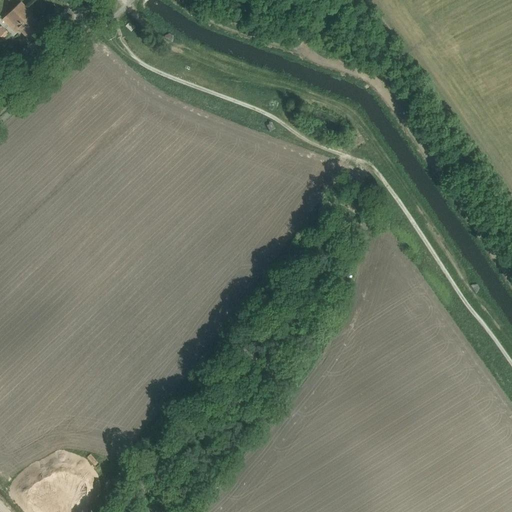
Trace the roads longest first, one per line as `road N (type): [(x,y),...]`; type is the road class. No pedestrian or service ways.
road 1 (track): [(102,4),(130,6),(174,47),(305,90),(368,124),(475,297),(511,336)]
road 2 (track): [(511,279),(371,85),(199,18),(176,0)]
road 3 (secondary): [(0,100),(107,0)]
